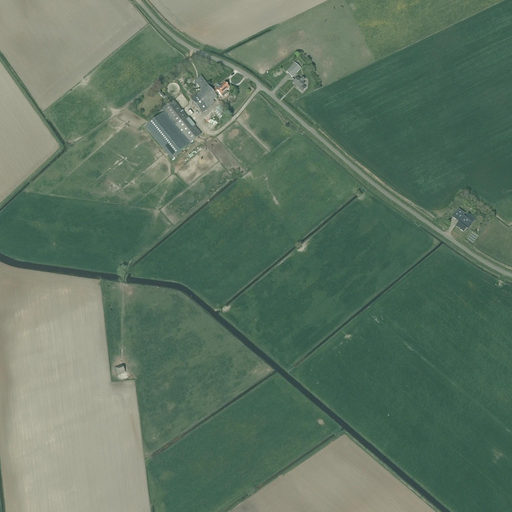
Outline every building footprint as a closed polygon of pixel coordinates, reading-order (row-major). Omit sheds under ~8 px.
[(295,63),(286,72),(293,78),(301,69),(295,63)] [(202,77),(196,82),(202,89),(203,90),(208,86),(207,85),(202,77)] [(306,88),(304,87),(303,86),(305,84),(303,82),(305,80),(303,78),(301,80),(299,78),(294,83),(298,87),(297,87),(300,89),(299,90),(302,93),(306,88)] [(213,92),(212,93),(215,96),(216,95),(218,93),(221,96),(230,89),(225,83),(220,87),(218,85),(214,89),(215,90),(213,92)] [(203,90),(191,100),(202,113),(215,103),(213,101),(217,97),(216,95),(215,96),(212,93),(213,92),(208,86),(203,90)] [(162,114),(145,127),(171,159),(189,145),(202,134),(195,126),(187,116),(174,100),(171,103),(168,100),(166,101),(169,105),(162,110),(163,112),(162,114)] [(459,210),(453,218),(456,220),(457,219),(460,221),(456,226),(459,229),(460,230),(460,229),(464,232),(466,228),(467,228),(470,225),(469,224),(471,221),(472,222),(475,219),(468,214),(466,217),(463,216),(465,214),(459,210)] [(122,365),(114,368),(118,376),(126,373),(122,365)]
